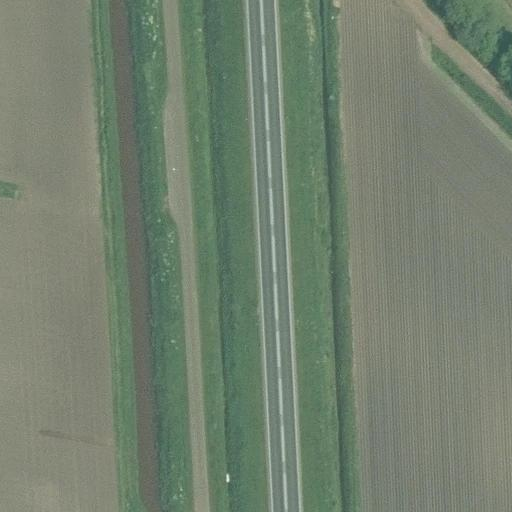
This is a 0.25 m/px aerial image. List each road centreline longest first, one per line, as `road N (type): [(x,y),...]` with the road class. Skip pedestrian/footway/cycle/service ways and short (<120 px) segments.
road 1 (unclassified): [(200,511),(169,0)]
road 2 (trunk): [(285,511),(259,0)]
